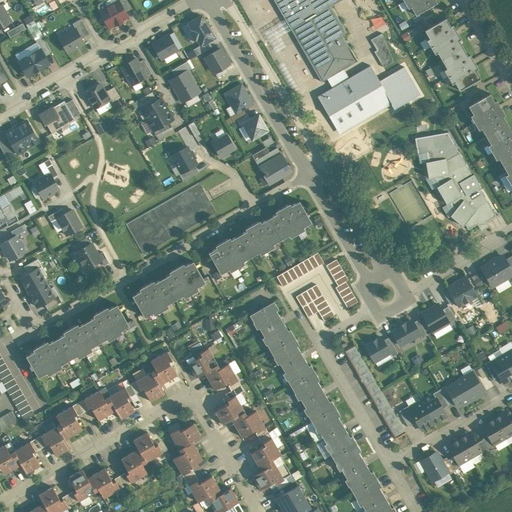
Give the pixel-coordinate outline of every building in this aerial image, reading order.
[(126,0),(117,0),(118,1),(125,12),(132,8),(126,0)] [(273,0),(286,21),(290,29),(321,81),(327,78),(343,69),(357,61),(342,35),(346,32),(331,6),(341,0),(273,0)] [(402,0),(408,8),(411,6),(416,14),(436,2),(435,0),(402,0)] [(118,1),(107,7),(104,3),(102,2),(98,4),(98,7),(100,11),(109,27),(115,24),(115,25),(122,21),(121,20),(127,17),(125,12),(118,1)] [(1,4),(0,4),(0,27),(11,21),(1,4)] [(370,19),(374,28),(385,24),(382,15),(370,19)] [(201,16),(188,23),(192,30),(190,31),(195,39),(197,38),(201,45),(214,37),(201,16)] [(434,54),(437,52),(442,60),(463,48),(458,40),(461,38),(453,24),(450,26),(445,18),(425,30),(429,38),(426,40),(434,54)] [(81,19),(72,24),(75,29),(81,39),(89,34),(81,19)] [(22,23),(7,32),(10,37),(25,28),(22,23)] [(75,29),(59,38),(67,52),(84,43),(81,39),(75,29)] [(382,33),(370,40),(376,50),(374,51),(383,67),(393,62),(382,33)] [(168,35),(153,44),(161,59),(177,50),(168,35)] [(52,52),(43,37),(36,41),(41,49),(45,56),(52,52)] [(452,84),(455,82),(460,90),(480,78),(476,70),(478,69),(470,54),(467,56),(463,48),(442,60),(447,68),(444,70),(452,84)] [(41,49),(19,62),(27,75),(49,63),(45,56),(41,49)] [(220,49),(205,57),(215,72),(229,64),(220,49)] [(138,62),(136,58),(121,67),(132,85),(146,76),(138,62)] [(151,73),(143,59),(138,62),(146,76),(151,73)] [(348,77),(343,69),(327,78),(332,87),(318,96),(340,134),(393,103),(370,65),(348,77)] [(187,71),(169,80),(178,94),(182,102),(199,92),(187,71)] [(105,92),(100,83),(85,92),(94,109),(110,100),(105,92)] [(252,104),(241,85),(225,94),(236,113),(252,104)] [(114,87),(105,92),(110,100),(111,102),(120,97),(114,87)] [(152,92),(136,101),(139,106),(155,97),(152,92)] [(478,129),(481,128),(486,136),(507,124),(502,116),(505,114),(497,100),(494,102),(489,93),(468,105),(473,113),(470,115),(478,129)] [(161,98),(141,109),(147,120),(167,108),(161,98)] [(65,99),(41,113),(53,134),(77,120),(75,117),(67,104),(65,99)] [(67,104),(75,117),(81,114),(73,100),(67,104)] [(167,108),(147,120),(153,130),(169,121),(173,119),(167,108)] [(258,114),(243,123),(252,139),(267,130),(258,114)] [(38,140),(27,121),(6,133),(7,136),(16,151),(17,153),(38,140)] [(169,121),(153,130),(156,135),(172,127),(169,121)] [(495,159),(499,158),(503,165),(511,159),(511,130),(511,131),(507,124),(486,136),(490,143),(487,145),(495,159)] [(468,229),(478,225),(488,223),(486,221),(496,215),(479,188),(482,186),(473,173),(472,174),(447,132),(415,137),(418,153),(427,152),(429,161),(426,161),(429,176),(435,175),(440,184),(437,186),(447,205),(451,202),(455,208),(450,215),(462,225),(464,222),(468,229)] [(226,134),(212,143),(219,157),(235,148),(226,134)] [(7,136),(0,140),(0,146),(6,157),(16,151),(7,136)] [(187,146),(171,155),(181,173),(197,164),(194,159),(195,158),(191,151),(190,152),(187,146)] [(260,166),(270,182),(293,169),(283,152),(260,166)] [(511,187),(511,159),(503,165),(508,173),(505,175),(511,187)] [(58,188),(50,174),(34,184),(41,198),(58,188)] [(435,175),(429,176),(426,177),(432,188),(437,186),(440,184),(435,175)] [(199,182),(126,224),(143,254),(216,212),(199,182)] [(304,229),(303,227),(310,222),(298,201),(290,205),(289,203),(275,211),(276,213),(269,217),(281,239),(288,235),(289,238),(304,229)] [(448,216),(450,215),(455,208),(451,202),(447,205),(443,207),(448,216)] [(62,208),(48,216),(51,221),(57,218),(65,213),(62,208)] [(65,213),(57,218),(66,235),(82,226),(72,209),(65,213)] [(274,246),(272,244),(281,239),(269,217),(260,222),(259,220),(245,228),(246,230),(238,235),(251,256),(258,252),(260,254),(274,246)] [(32,236),(40,233),(36,225),(29,228),(32,236)] [(244,263),(243,261),(251,256),(238,235),(230,239),(229,237),(215,245),(216,247),(208,252),(220,273),(228,269),(230,271),(244,263)] [(15,236),(1,244),(10,260),(25,252),(15,236)] [(91,243),(76,252),(85,269),(87,268),(89,268),(92,267),(93,264),(101,260),(98,255),(91,243)] [(109,262),(103,252),(98,255),(101,260),(104,265),(109,262)] [(319,252),(276,275),(282,285),(324,262),(319,252)] [(502,256),(482,268),(492,285),(511,273),(511,272),(504,259),(502,256)] [(337,258),(326,264),(347,307),(358,301),(337,258)] [(198,290),(196,287),(205,282),(192,261),(184,265),(183,263),(169,271),(170,273),(162,278),(175,299),(183,295),(184,297),(198,290)] [(466,277),(447,288),(448,290),(454,300),(458,306),(477,295),(466,277)] [(168,306),(167,304),(175,299),(162,278),(154,282),(153,280),(139,288),(140,290),(132,295),(144,316),(153,312),(154,314),(168,306)] [(30,291),(37,306),(57,296),(49,281),(30,291)] [(454,300),(448,290),(443,293),(449,303),(454,300)] [(278,309),(273,302),(250,315),(254,322),(253,323),(256,328),(259,327),(265,337),(262,338),(266,344),(267,344),(271,350),(294,337),(290,329),(288,330),(276,310),(278,309)] [(320,308),(316,302),(312,304),(316,311),(320,308)] [(122,332),(121,330),(129,325),(116,304),(108,309),(107,306),(93,315),(94,317),(86,321),(99,343),(107,338),(108,341),(122,332)] [(441,310),(438,304),(422,313),(433,332),(448,322),(449,322),(441,310)] [(457,321),(448,306),(441,310),(449,322),(448,322),(450,326),(457,321)] [(204,320),(208,329),(216,326),(212,317),(204,320)] [(427,335),(418,319),(413,322),(420,334),(419,334),(422,338),(427,335)] [(92,350),(91,347),(99,343),(86,321),(78,326),(77,324),(63,331),(64,334),(56,338),(69,359),(76,355),(78,358),(92,350)] [(412,321),(406,324),(405,323),(398,327),(399,328),(392,332),(400,345),(419,334),(420,334),(413,322),(412,321)] [(219,330),(212,333),(214,339),(222,335),(219,330)] [(298,344),(294,337),(271,350),(275,358),(274,358),(277,364),(280,362),(286,372),(283,373),(286,380),(288,379),(292,386),(315,372),(311,365),(308,366),(296,345),(298,344)] [(383,340),(381,337),(365,346),(374,361),(390,352),(383,340)] [(397,353),(388,337),(383,340),(390,352),(392,356),(397,353)] [(63,366),(61,364),(69,359),(56,338),(49,342),(48,340),(33,348),(34,350),(26,355),(31,364),(29,365),(32,369),(34,368),(39,377),(47,372),(48,374),(63,366)] [(191,352),(202,348),(199,340),(188,344),(191,352)] [(354,344),(344,350),(347,356),(357,350),(354,344)] [(228,363),(220,368),(208,348),(200,352),(201,355),(188,363),(196,377),(204,372),(214,389),(228,382),(230,384),(238,380),(228,363)] [(511,349),(503,355),(511,371),(511,349)] [(357,350),(347,356),(350,361),(360,355),(357,350)] [(167,351),(150,361),(155,369),(135,381),(140,389),(143,388),(150,401),(164,393),(159,385),(177,375),(169,361),(172,359),(167,351)] [(421,362),(419,358),(421,357),(420,353),(413,356),(416,364),(421,362)] [(360,355),(350,361),(353,366),(363,360),(360,355)] [(511,377),(511,371),(503,355),(491,362),(490,362),(499,376),(501,380),(506,381),(511,377)] [(363,360),(353,366),(356,371),(366,365),(363,360)] [(490,362),(491,362),(490,360),(484,363),(493,379),(499,376),(490,362)] [(366,365),(356,371),(359,376),(369,370),(366,365)] [(0,372),(0,378),(1,379),(11,373),(8,368),(0,372)] [(359,376),(362,382),(372,376),(369,370),(359,376)] [(485,391),(473,371),(459,379),(470,399),(473,398),(473,399),(480,395),(479,394),(485,391)] [(319,380),(315,372),(292,386),(295,393),(294,393),(298,399),(300,398),(306,408),(304,409),(307,415),(308,414),(312,421),(335,407),(331,400),(329,401),(317,381),(319,380)] [(1,379),(3,384),(14,378),(11,373),(1,379)] [(372,376),(362,382),(365,387),(375,381),(372,376)] [(7,389),(17,383),(14,378),(3,384),(7,389)] [(470,399),(459,379),(457,380),(458,381),(446,388),(454,402),(456,406),(461,403),(462,404),(470,399)] [(238,380),(230,384),(228,385),(231,391),(241,385),(238,380)] [(140,389),(135,381),(130,384),(135,394),(141,391),(140,389)] [(375,381),(365,387),(368,392),(378,386),(375,381)] [(7,389),(10,394),(20,389),(17,383),(7,389)] [(135,394),(130,384),(124,387),(129,395),(130,397),(135,394)] [(241,385),(231,391),(234,396),(235,395),(244,390),(241,385)] [(378,386),(368,392),(371,397),(381,391),(378,386)] [(446,388),(445,386),(439,389),(448,405),(454,402),(446,388)] [(124,387),(104,399),(99,390),(83,400),(87,408),(90,406),(98,420),(115,410),(120,419),(134,411),(126,397),(129,395),(124,387)] [(10,394),(13,400),(23,394),(20,389),(10,394)] [(448,405),(439,389),(433,393),(436,398),(442,408),(448,405)] [(381,391),(371,397),(374,402),(384,396),(381,391)] [(15,405),(26,399),(23,394),(13,400),(15,405)] [(235,395),(234,396),(227,400),(229,403),(215,411),(223,424),(232,419),(242,437),(255,429),(257,432),(265,427),(255,410),(247,415),(235,395)] [(384,396),(374,402),(377,407),(387,401),(384,396)] [(442,408),(436,398),(423,405),(433,423),(446,415),(442,408)] [(15,405),(18,410),(29,404),(26,399),(15,405)] [(83,400),(77,403),(83,412),(88,409),(87,408),(83,400)] [(387,401),(377,407),(377,408),(380,413),(390,407),(387,401)] [(433,423),(423,405),(420,401),(409,407),(408,407),(416,421),(421,430),(433,423)] [(83,412),(77,403),(72,406),(77,414),(78,415),(83,412)] [(22,415),(32,409),(29,404),(18,410),(22,415)] [(408,407),(409,407),(408,405),(399,411),(408,427),(416,421),(408,407)] [(72,406),(55,415),(60,424),(40,435),(45,444),(48,442),(56,456),(70,448),(65,439),(82,429),(74,415),(77,414),(72,406)] [(340,415),(335,407),(312,421),(316,428),(315,428),(319,435),(321,433),(327,443),(324,444),(328,451),(329,450),(333,456),(356,442),(352,435),(350,436),(338,416),(340,415)] [(390,407),(380,413),(383,418),(393,412),(390,407)] [(22,415),(24,420),(35,414),(32,409),(22,415)] [(12,411),(0,417),(0,430),(17,421),(12,411)] [(393,412),(383,418),(386,423),(396,417),(393,412)] [(511,424),(510,422),(504,412),(493,418),(504,437),(511,432),(511,424)] [(396,417),(386,423),(389,428),(399,422),(396,417)] [(493,418),(482,425),(488,435),(493,444),(504,437),(493,418)] [(399,422),(389,428),(392,433),(402,427),(399,422)] [(193,423),(180,431),(178,428),(170,433),(181,453),(173,458),(182,475),(190,470),(189,467),(202,459),(192,442),(201,437),(193,423)] [(265,427),(257,432),(255,432),(258,438),(268,432),(265,427)] [(402,427),(392,433),(395,439),(406,433),(402,427)] [(147,432),(133,440),(138,449),(121,459),(128,473),(126,474),(130,482),(147,473),(142,464),(162,452),(157,444),(155,446),(147,432)] [(268,432),(258,438),(261,443),(263,442),(271,437),(268,432)] [(470,432),(458,438),(469,457),(480,451),(481,451),(476,443),(470,432)] [(45,444),(40,435),(35,438),(41,448),(46,445),(45,444)] [(493,444),(488,435),(482,439),(488,450),(489,451),(495,447),(493,444)] [(284,479),(272,459),(281,454),(271,437),(263,442),(264,445),(251,453),(261,470),(252,475),(260,489),(274,481),(275,484),(284,479)] [(41,448),(35,438),(30,441),(35,450),(35,451),(41,448)] [(458,438),(447,445),(454,456),(458,464),(459,464),(469,457),(458,438)] [(482,439),(476,443),(481,451),(480,451),(482,454),(488,450),(482,439)] [(30,441),(10,453),(5,444),(0,447),(0,468),(3,474),(21,464),(26,473),(40,465),(32,451),(35,450),(30,441)] [(361,450),(356,442),(333,456),(336,462),(335,462),(339,470),(342,468),(348,478),(345,479),(349,485),(350,485),(354,492),(377,479),(373,471),(371,472),(358,452),(361,450)] [(441,460),(436,451),(421,460),(433,480),(447,471),(448,471),(441,460)] [(454,456),(448,460),(454,470),(460,466),(459,464),(458,464),(454,456)] [(448,460),(446,457),(441,460),(448,471),(447,471),(449,474),(454,471),(454,470),(448,460)] [(104,468),(87,478),(82,469),(68,477),(76,491),(73,493),(78,501),(98,489),(103,498),(120,488),(115,480),(112,482),(104,468)] [(190,470),(182,475),(185,480),(195,474),(192,469),(190,470)] [(125,473),(120,476),(125,485),(130,482),(126,474),(125,473)] [(195,474),(185,480),(188,485),(196,480),(198,480),(195,474)] [(212,475),(198,483),(196,480),(188,485),(198,502),(206,497),(215,511),(226,511),(225,509),(238,501),(230,488),(222,493),(212,475)] [(125,485),(120,476),(114,479),(115,480),(120,488),(125,485)] [(382,486),(377,479),(354,492),(358,499),(357,499),(360,506),(363,504),(367,511),(396,511),(393,506),(391,507),(379,487),(382,486)] [(317,511),(301,484),(281,495),(291,511),(317,511)] [(43,503),(28,511),(58,511),(68,507),(63,499),(60,500),(52,487),(38,495),(43,503)] [(73,491),(67,494),(73,504),(78,501),(73,493),(73,491)] [(67,494),(62,497),(63,499),(68,507),(73,504),(67,494)]
